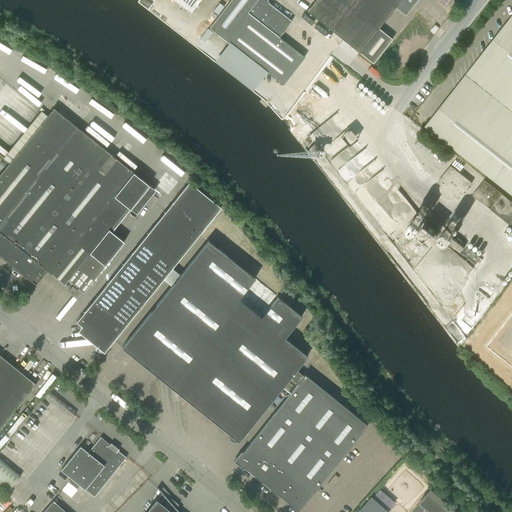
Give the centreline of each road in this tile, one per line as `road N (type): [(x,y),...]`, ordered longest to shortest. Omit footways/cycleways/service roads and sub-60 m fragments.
road 1 (unknown): [(51,349),(164,201),(167,182),(162,168),(60,83),(0,55)]
road 2 (unclassified): [(249,511),(0,307)]
road 3 (unknown): [(401,100),(388,122),(390,152),(476,228),(487,243),(484,279)]
road 4 (unclassified): [(334,50),(401,100),(482,0)]
